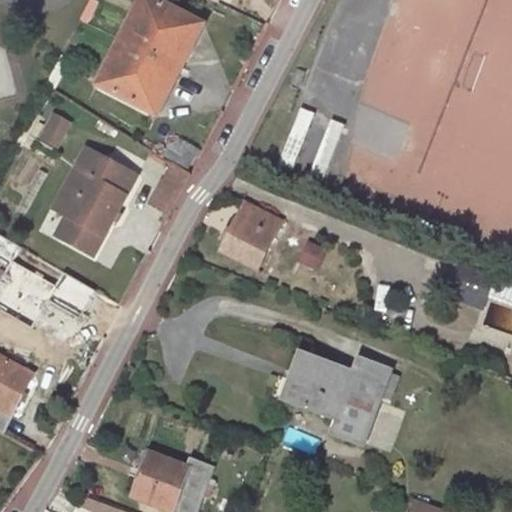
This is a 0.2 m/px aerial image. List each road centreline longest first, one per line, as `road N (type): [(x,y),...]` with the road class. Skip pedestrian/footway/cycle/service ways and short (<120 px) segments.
road 1 (unclassified): [(22,511),(57,463),(200,193),(231,158),(310,0)]
road 2 (unknown): [(438,273),(231,158)]
